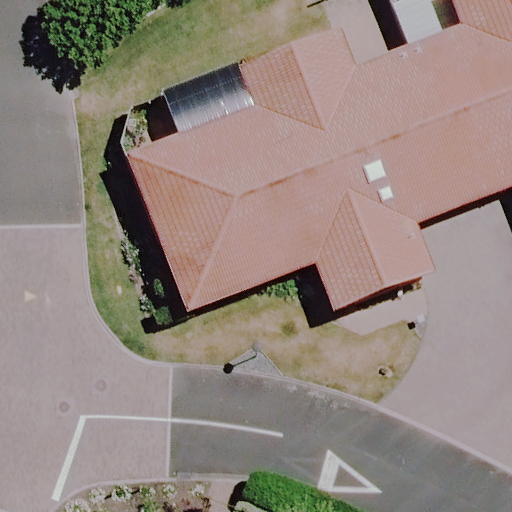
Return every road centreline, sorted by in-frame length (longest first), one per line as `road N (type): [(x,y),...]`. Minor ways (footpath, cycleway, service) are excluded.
road 1 (residential): [(434,511),(238,422),(18,403)]
road 2 (residential): [(18,403),(15,180),(0,109)]
